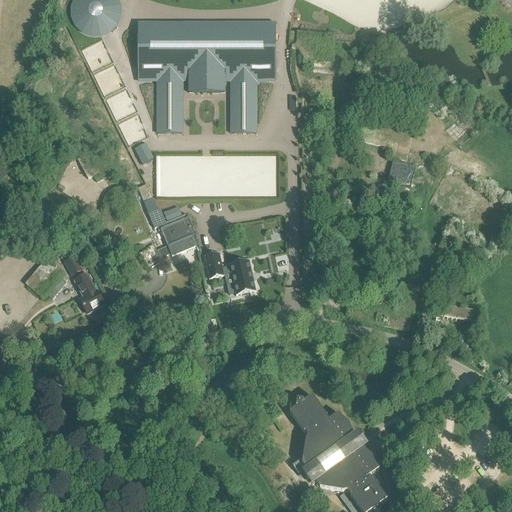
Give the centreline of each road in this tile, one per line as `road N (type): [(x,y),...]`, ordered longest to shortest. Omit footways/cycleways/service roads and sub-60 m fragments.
road 1 (unclassified): [(37,382),(68,381),(270,323),(321,324)]
road 2 (unclassified): [(511,402),(414,348),(321,324)]
